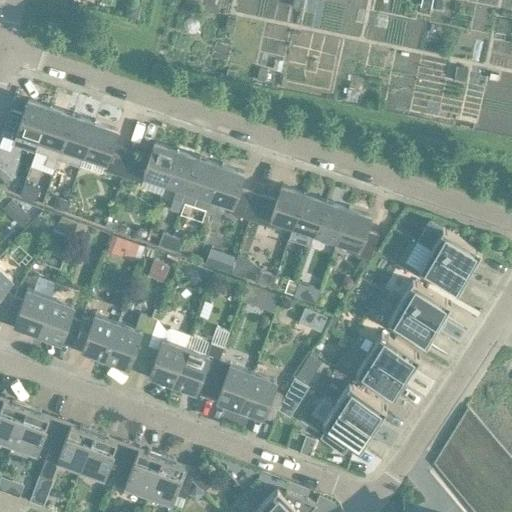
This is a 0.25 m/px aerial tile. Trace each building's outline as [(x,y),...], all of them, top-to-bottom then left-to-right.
[(38,139),(49,107),(27,99),(22,113),(9,109),(1,135),(25,143),(27,135),(38,139)] [(71,114),(49,107),(38,139),(34,150),(46,154),(42,163),(53,167),(57,158),(71,114)] [(94,122),(71,114),(57,158),(79,165),(83,154),(94,122)] [(102,169),(115,174),(124,148),(111,144),(116,129),(94,122),(83,154),(104,161),(102,169)] [(143,175),(165,182),(176,150),(153,142),(148,156),(136,152),(128,178),(141,182),(143,175)] [(124,148),(115,174),(128,178),(136,152),(124,148)] [(176,150),(165,182),(176,186),(172,197),(183,201),(198,157),(176,150)] [(198,157),(183,201),(206,209),(209,197),(220,165),(198,157)] [(242,217),(251,191),(238,187),(243,172),(220,165),(209,197),(231,204),(228,212),(242,217)] [(20,195),(35,201),(40,188),(25,182),(20,195)] [(292,225),(303,193),(280,185),(275,199),(263,195),(254,221),(278,229),(281,221),(292,225)] [(251,191),(242,217),(254,221),(263,195),(251,191)] [(303,193),(292,225),(314,233),(325,200),(303,193)] [(67,200),(56,197),(52,207),(63,211),(67,200)] [(1,208),(10,216),(19,206),(10,198),(1,208)] [(325,200),(314,233),(336,240),(347,208),(325,200)] [(347,208),(336,240),(358,247),(355,255),(369,260),(378,234),(365,230),(370,215),(347,208)] [(430,248),(469,270),(481,248),(480,248),(442,227),(430,248)] [(167,249),(172,235),(162,232),(157,245),(167,249)] [(116,254),(122,238),(112,234),(106,251),(116,254)] [(182,239),(172,235),(167,249),(177,252),(182,239)] [(469,270),(430,248),(418,269),(456,291),(455,291),(456,292),(469,270)] [(230,273),(236,257),(221,251),(215,267),(230,273)] [(153,259),(149,269),(165,275),(169,266),(153,259)] [(0,267),(0,312),(12,294),(3,286),(11,278),(0,267)] [(256,281),(271,286),(275,275),(260,270),(256,281)] [(343,277),(340,281),(341,285),(343,289),(348,289),(351,286),(353,282),(351,279),(348,276),(343,277)] [(293,295),(297,282),(288,278),(283,292),(293,295)] [(399,300),(438,323),(450,302),(449,301),(449,302),(412,279),(399,300)] [(252,298),(256,286),(247,282),(242,294),(252,298)] [(315,303),(319,290),(310,286),(305,300),(315,303)] [(22,298),(12,294),(0,312),(0,317),(22,326),(21,328),(35,333),(49,296),(26,287),(22,298)] [(49,296),(35,333),(50,339),(51,337),(70,344),(79,319),(69,315),(73,304),(49,296)] [(438,323),(399,300),(387,321),(424,343),(424,344),(425,345),(438,323)] [(79,319),(70,344),(89,351),(88,353),(103,358),(117,321),(94,312),(91,319),(81,315),(79,319)] [(117,321),(103,358),(117,364),(118,361),(138,369),(147,344),(156,319),(139,312),(134,327),(117,321)] [(147,344),(138,369),(157,376),(156,378),(170,383),(184,346),(188,334),(169,327),(165,330),(162,337),(161,337),(157,348),(147,344)] [(210,342),(223,346),(228,331),(216,327),(210,342)] [(368,352),(406,376),(419,354),(418,354),(381,331),(368,352)] [(184,346),(170,383),(185,389),(186,386),(205,394),(218,358),(222,347),(212,344),(208,354),(184,346)] [(406,376),(368,352),(355,372),(392,396),(391,396),(392,397),(406,376)] [(252,371),(218,358),(205,394),(225,401),(224,403),(238,408),(252,371)] [(498,365),(506,385),(511,382),(511,361),(511,359),(498,365)] [(312,376),(299,367),(295,374),(307,383),(312,376)] [(252,371),(238,408),(252,414),(253,411),(273,419),(282,394),(271,390),(275,379),(252,371)] [(335,403),(372,428),(386,407),(385,406),(385,407),(348,383),(335,403)] [(0,437),(12,442),(26,405),(11,399),(11,402),(0,397),(0,437)] [(372,428),(335,403),(322,423),(358,447),(358,448),(359,449),(372,428)] [(48,448),(59,419),(39,412),(40,410),(26,405),(12,442),(35,451),(38,444),(48,448)] [(80,467),(93,430),(79,424),(78,427),(59,419),(48,448),(39,474),(51,478),(58,459),(80,467)] [(93,430),(80,467),(103,476),(105,469),(116,472),(116,473),(126,444),(107,437),(108,435),(93,430)] [(308,454),(314,439),(305,434),(299,451),(308,454)] [(169,438),(165,446),(183,453),(186,444),(169,438)] [(147,492),(161,454),(147,449),(146,451),(126,444),(116,473),(116,472),(110,487),(122,492),(125,484),(147,492)] [(161,454),(147,492),(181,505),(195,467),(194,469),(174,462),(175,460),(161,454)] [(213,482),(201,470),(192,480),(204,491),(213,482)] [(39,474),(35,483),(49,489),(53,479),(51,478),(39,474)] [(195,484),(186,493),(194,502),(204,493),(201,490),(195,484)] [(259,505),(266,511),(303,511),(313,503),(283,490),(281,492),(276,488),(259,505)]
